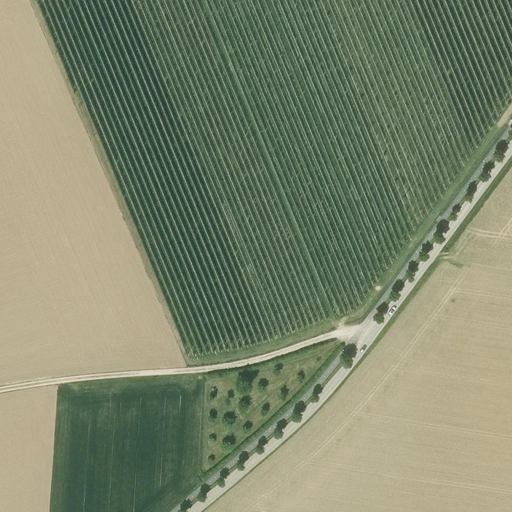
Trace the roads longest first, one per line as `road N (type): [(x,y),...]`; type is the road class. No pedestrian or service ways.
road 1 (tertiary): [(192,511),(323,396),(511,146)]
road 2 (track): [(0,389),(223,367),(375,329)]
